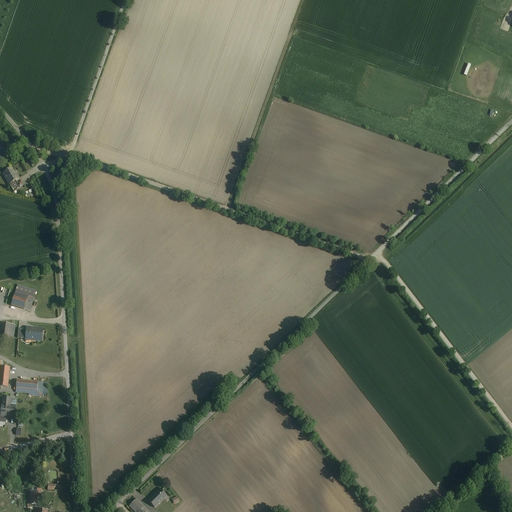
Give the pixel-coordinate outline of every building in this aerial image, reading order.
[(12,169),(3,174),(9,185),(15,182),(18,180),(12,169)] [(15,182),(9,185),(14,193),(20,189),(15,182)] [(0,303),(6,305),(11,289),(0,285),(0,303)] [(36,291),(17,285),(15,291),(34,297),(36,291)] [(15,291),(11,306),(29,311),(34,297),(15,291)] [(15,326),(1,323),(0,327),(0,335),(13,338),(15,326)] [(35,329),(27,328),(27,331),(19,331),(19,329),(18,329),(17,338),(26,339),(26,340),(42,342),(43,330),(35,330),(35,329)] [(10,368),(0,367),(0,387),(8,388),(10,368)] [(41,383),(17,381),(16,392),(29,394),(40,395),(41,387),(41,383)] [(43,387),(41,387),(40,395),(29,394),(29,395),(41,397),(42,395),(43,387)] [(10,398),(3,398),(2,402),(3,402),(2,406),(1,416),(6,417),(8,417),(14,418),(15,407),(8,406),(8,403),(10,403),(10,398)] [(167,496),(160,490),(148,502),(155,508),(167,496)] [(150,511),(137,499),(128,507),(133,511),(150,511)]
